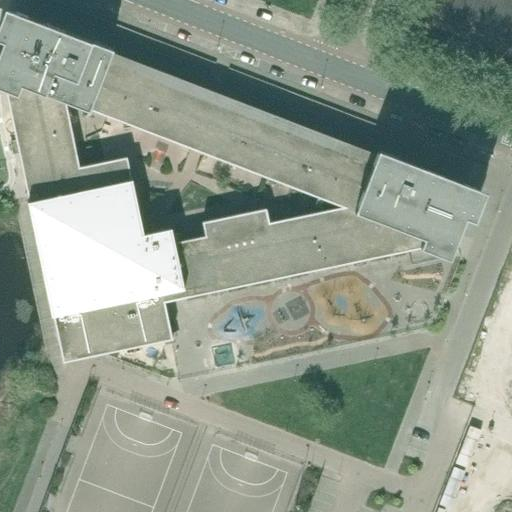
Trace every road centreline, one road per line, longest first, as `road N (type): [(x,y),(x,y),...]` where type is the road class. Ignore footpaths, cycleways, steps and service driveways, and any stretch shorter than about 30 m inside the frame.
road 1 (tertiary): [(511,134),(335,67)]
road 2 (tertiary): [(335,67),(163,0)]
